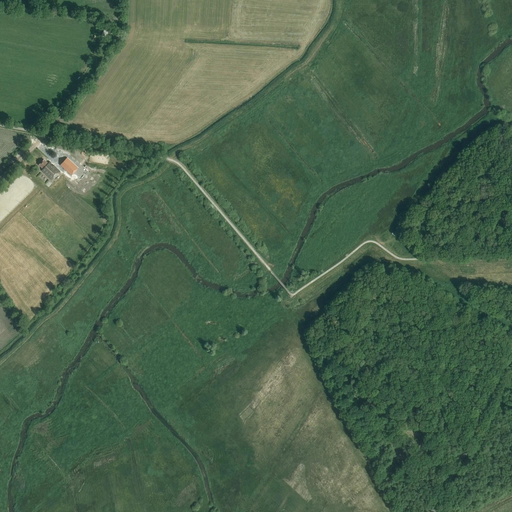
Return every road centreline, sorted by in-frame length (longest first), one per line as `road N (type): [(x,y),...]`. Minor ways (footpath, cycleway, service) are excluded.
road 1 (track): [(340,0),(304,65),(170,160)]
road 2 (tertiary): [(433,511),(511,353)]
road 3 (track): [(41,135),(120,27),(122,0)]
